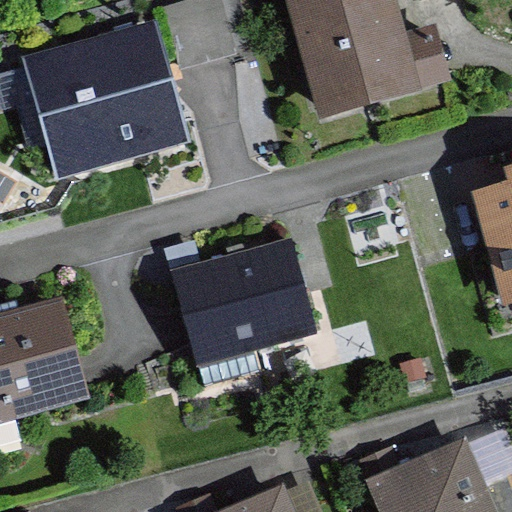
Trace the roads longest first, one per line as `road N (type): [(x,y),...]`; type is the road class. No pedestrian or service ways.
road 1 (residential): [(511,127),(0,268)]
road 2 (residential): [(511,401),(85,511)]
